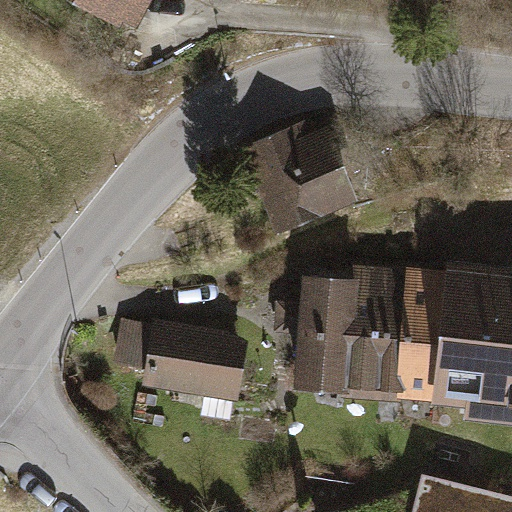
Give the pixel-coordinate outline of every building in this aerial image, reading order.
[(77,0),(128,29),(144,0),(77,0)] [(279,225),(354,192),(327,130),(307,138),(301,123),(245,148),(254,169),(279,225)] [(511,260),(441,253),(440,265),(426,392),(511,401),(511,260)] [(354,384),(386,388),(400,261),(384,259),(368,258),(366,276),(354,384)] [(386,388),(426,392),(440,265),(420,263),(400,261),(386,388)] [(292,377),(354,384),(366,276),(305,269),(299,322),(292,377)] [(243,330),(150,316),(149,324),(122,320),(116,361),(143,365),(141,378),(234,392),(243,330)] [(511,511),(511,492),(422,472),(340,511),(511,511)]
